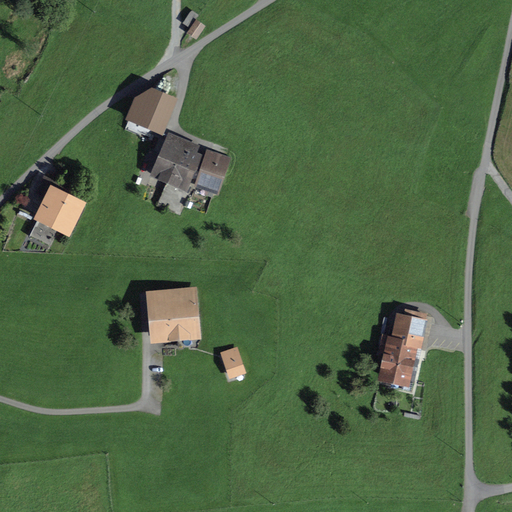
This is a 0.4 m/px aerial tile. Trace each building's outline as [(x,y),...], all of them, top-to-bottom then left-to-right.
[(191,12),(184,24),(190,28),(198,16),(191,12)] [(197,21),(189,32),(196,37),(204,26),(197,21)] [(137,100),(129,118),(161,132),(175,100),(153,91),(137,100)] [(157,205),(181,215),(193,187),(188,185),(199,156),(192,153),(195,146),(172,136),(155,177),(167,182),(157,205)] [(216,192),(227,158),(209,152),(198,186),(216,192)] [(48,246),(59,225),(68,230),(84,198),(44,178),(37,191),(49,197),(29,237),(48,246)] [(192,289),(153,292),(157,337),(196,333),(192,289)] [(414,381),(418,359),(410,358),(413,344),(420,346),(425,322),(424,322),(425,315),(407,311),(405,318),(402,317),(397,341),(383,338),(380,352),(386,353),(381,377),(409,382),(409,380),(414,381)] [(226,357),(229,364),(225,366),(228,371),(232,370),(234,375),(244,371),(236,352),(226,357)]
